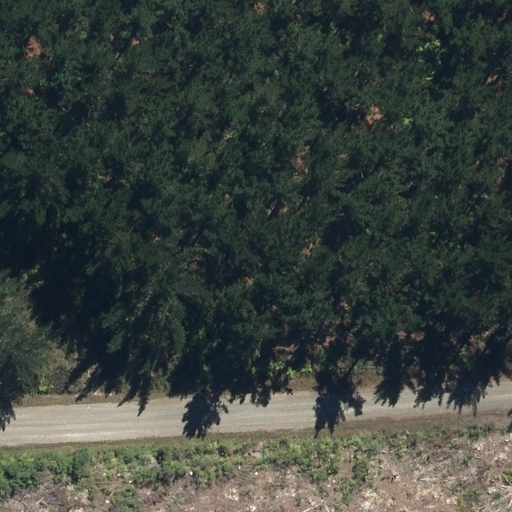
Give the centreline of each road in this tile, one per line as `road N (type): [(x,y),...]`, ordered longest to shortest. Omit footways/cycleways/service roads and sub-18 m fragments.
road 1 (track): [(0,425),(511,389)]
road 2 (track): [(90,422),(100,366),(0,236)]
